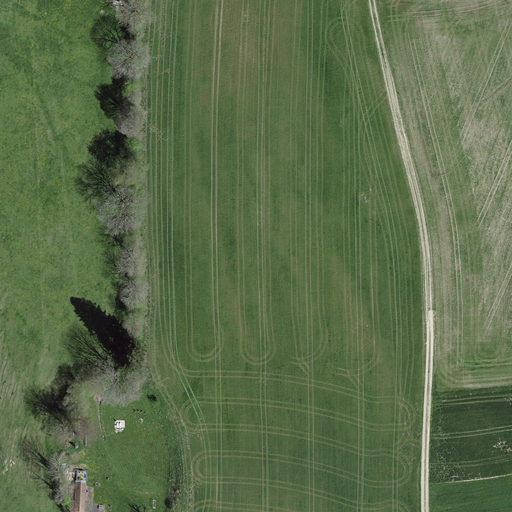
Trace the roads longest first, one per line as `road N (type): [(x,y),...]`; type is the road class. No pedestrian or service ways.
road 1 (trunk): [(436,511),(208,0)]
road 2 (track): [(428,511),(436,311)]
